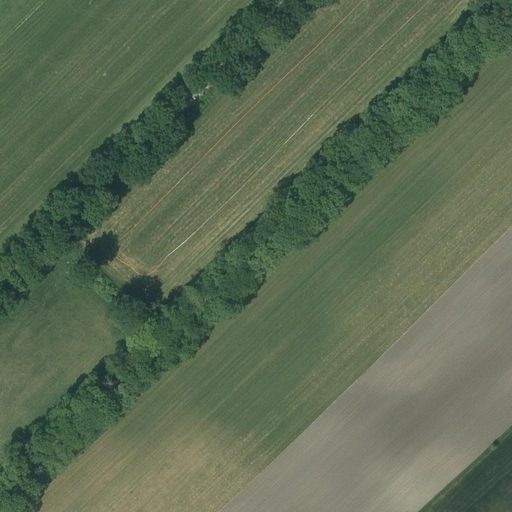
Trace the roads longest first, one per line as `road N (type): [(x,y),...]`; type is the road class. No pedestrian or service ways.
road 1 (track): [(511,13),(0,499)]
road 2 (unclassified): [(0,280),(287,0)]
